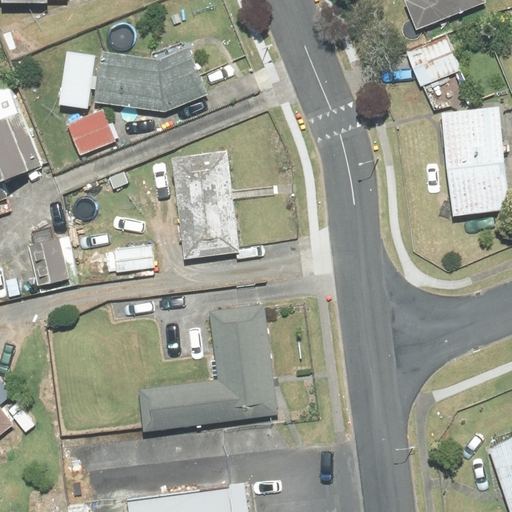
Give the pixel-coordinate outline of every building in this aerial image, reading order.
[(484,5),(482,0),(405,0),(401,2),(412,32),(484,5)] [(452,33),(410,50),(426,90),(468,73),(452,33)] [(108,48),(101,98),(172,109),(215,92),(197,45),(166,57),(108,48)] [(103,53),(71,50),(64,107),(96,110),(103,53)] [(508,211),(498,109),(437,115),(448,217),(508,211)] [(109,110),(70,124),(82,157),(121,143),(109,110)] [(0,185),(42,168),(20,114),(0,121),(0,185)] [(228,151),(170,158),(183,263),(240,256),(228,151)] [(74,240),(49,243),(54,283),(79,280),(74,240)] [(160,245),(115,248),(117,274),(162,271),(160,245)] [(147,386),(151,423),(275,410),(264,309),(205,316),(212,379),(147,386)] [(0,436),(14,425),(0,408),(0,436)] [(511,511),(511,444),(489,452),(508,511),(511,511)] [(251,511),(249,486),(124,499),(125,511),(251,511)] [(90,511),(89,500),(71,503),(72,511),(90,511)]
